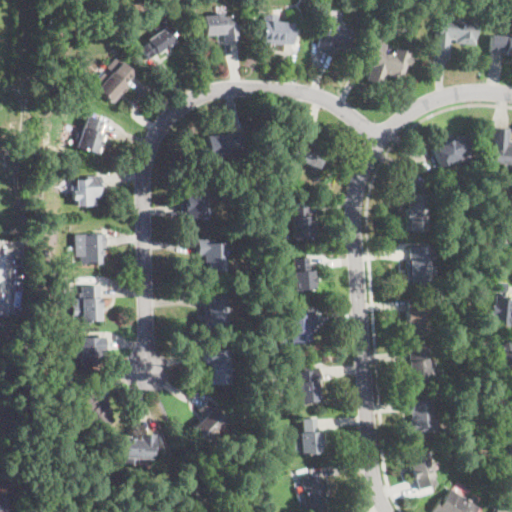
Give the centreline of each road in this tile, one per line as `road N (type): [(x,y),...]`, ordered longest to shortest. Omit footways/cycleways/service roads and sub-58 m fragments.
road 1 (residential): [(511,92),(458,92),(398,119),(377,137),(357,186),(367,426),(385,511)]
road 2 (residential): [(377,137),(336,103),(291,91),(221,88),(172,111),(143,171),(145,370)]
